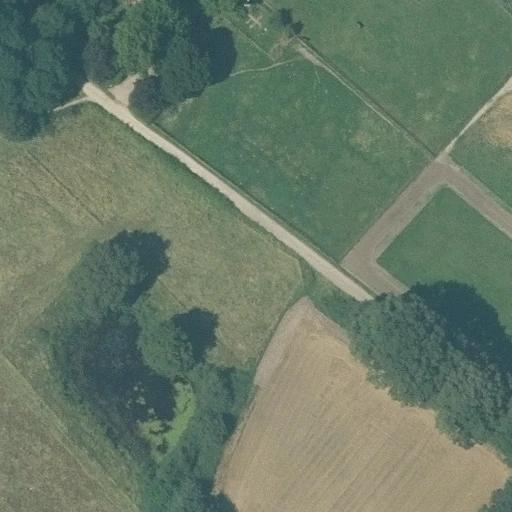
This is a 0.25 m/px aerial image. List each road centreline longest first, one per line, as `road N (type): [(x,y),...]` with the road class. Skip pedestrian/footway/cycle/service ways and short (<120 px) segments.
road 1 (track): [(511,425),(95,96)]
road 2 (track): [(95,96),(0,3)]
